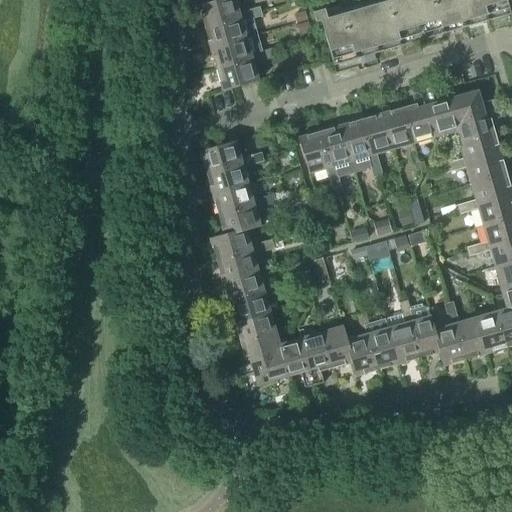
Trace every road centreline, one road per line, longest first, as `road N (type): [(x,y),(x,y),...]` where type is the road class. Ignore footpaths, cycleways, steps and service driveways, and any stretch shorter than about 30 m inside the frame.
road 1 (residential): [(182,136),(191,377),(262,428),(331,418),(352,405),(460,391),(492,407),(511,405)]
road 2 (residential): [(182,136),(489,45),(511,50)]
road 3 (residential): [(175,0),(182,136)]
